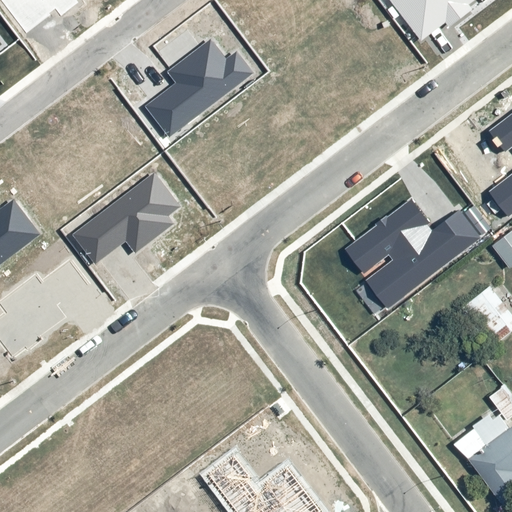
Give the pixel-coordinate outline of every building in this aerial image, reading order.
[(389,0),(421,41),(445,23),(448,27),(472,9),(468,5),(474,0),(389,0)] [(175,83),(145,106),(169,137),(253,72),(236,51),(226,58),(210,38),(166,72),(175,83)] [(511,113),(489,131),(505,152),(511,146),(511,172),(488,191),(508,217),(511,214),(511,113)] [(168,216),(180,206),(154,173),(72,234),(95,264),(125,241),(135,254),(175,224),(168,216)] [(389,255),(393,260),(366,280),(388,308),(480,238),(458,210),(431,231),(427,226),(431,223),(412,198),(345,249),(365,274),(389,255)] [(0,265),(41,235),(13,199),(0,209),(0,265)] [(511,266),(511,235),(496,247),(511,268),(511,266)] [(511,330),(511,311),(491,283),(469,299),(499,340),(511,330)] [(454,404),(441,397),(431,416),(454,428),(460,417),(450,411),(454,404)] [(511,427),(468,459),(504,507),(511,500),(511,427)]
